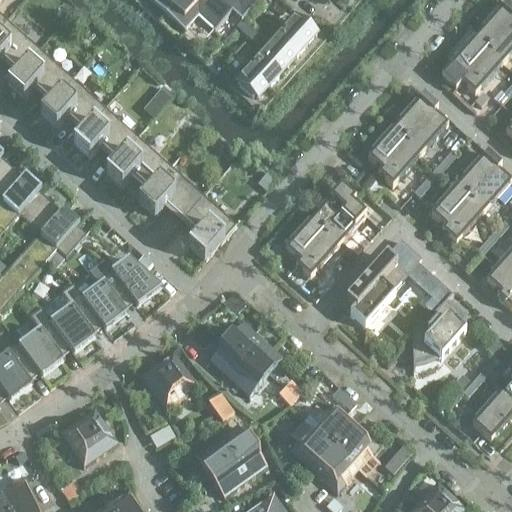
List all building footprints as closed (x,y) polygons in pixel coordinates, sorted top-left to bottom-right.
[(149,0),(149,1),(147,0),(146,1),(165,18),(181,0),(149,0)] [(181,0),(165,18),(185,35),(186,34),(184,33),(198,17),(215,32),(214,34),(215,35),(231,17),(213,0),(181,0)] [(213,0),(231,17),(241,25),(242,25),(263,0),(213,0)] [(511,14),(505,9),(477,40),(491,52),(511,29),(511,14)] [(281,37),(267,53),(286,70),(296,59),(297,60),(304,52),(303,51),(316,37),(313,35),(314,33),(300,21),(297,25),(294,23),(284,34),(285,36),(283,39),(281,37)] [(0,63),(3,61),(19,75),(20,76),(40,54),(7,25),(0,32),(0,63)] [(253,35),(242,25),(241,25),(236,31),(247,41),(253,35)] [(511,29),(491,52),(488,56),(502,68),(511,57),(511,29)] [(264,45),(253,35),(247,41),(259,51),(264,45)] [(449,71),(463,83),(488,56),(491,52),(477,40),(449,71)] [(250,71),(240,82),(243,85),(239,90),(253,102),(254,100),(257,103),(269,89),(270,90),(278,82),(276,81),(286,70),(267,53),(253,68),(255,70),(252,73),(250,71)] [(19,75),(8,88),(9,89),(23,102),(24,103),(36,90),(52,105),(53,105),(73,83),(40,54),(20,76),(19,75)] [(463,83),(460,86),(474,99),(502,68),(488,56),(463,83)] [(52,105),(41,117),(41,118),(56,131),(57,132),(68,119),(85,134),(86,135),(105,113),(73,83),(53,105),(52,105)] [(156,120),(173,99),(162,91),(145,112),(156,120)] [(501,111),(511,101),(506,96),(496,107),(501,111)] [(423,100),(399,126),(413,139),(434,116),(434,117),(438,113),(423,100)] [(85,134),(74,147),(89,161),(90,161),(101,148),(118,163),(119,164),(138,142),(105,113),(86,135),(85,134)] [(434,116),(413,139),(406,147),(420,160),(448,129),(434,117),(434,116)] [(367,162),(380,174),(381,175),(406,147),(413,139),(399,126),(367,162)] [(118,163),(107,176),(107,177),(122,190),(134,178),(150,193),(151,193),(171,171),(138,142),(119,164),(118,163)] [(381,175),(380,174),(377,178),(392,191),(420,160),(406,147),(381,175)] [(446,172),(456,162),(451,157),(441,167),(446,172)] [(486,157),(459,188),(473,201),(497,174),(498,174),(501,171),(486,157)] [(39,197),(1,163),(0,163),(0,203),(1,205),(0,206),(0,240),(18,220),(39,197)] [(437,182),(446,172),(441,167),(432,178),(437,182)] [(150,193),(139,205),(140,206),(155,219),(166,207),(183,222),(203,200),(171,171),(151,193),(150,193)] [(469,205),(484,217),(511,186),(498,174),(497,174),(473,201),(469,205)] [(428,193),(437,182),(432,178),(423,188),(428,193)] [(418,203),(428,193),(423,188),(413,199),(418,203)] [(444,231),(445,232),(455,221),(469,205),(473,201),(459,188),(431,219),(444,231)] [(341,192),(313,223),(327,236),(352,208),(352,209),(355,205),(341,192)] [(56,253),(76,230),(39,197),(18,220),(40,239),(0,283),(16,298),(56,254),(56,253)] [(203,200),(183,222),(200,237),(189,250),(190,250),(204,263),(205,264),(236,230),(203,200)] [(444,231),(441,235),(456,248),(484,217),(469,205),(455,221),(445,232),(444,231)] [(327,236),(324,239),(338,252),(366,221),(352,209),(352,208),(327,236)] [(313,223),(285,254),(298,266),(299,267),(324,239),(327,236),(313,223)] [(501,240),(510,230),(505,225),(496,235),(501,240)] [(66,262),(86,239),(76,230),(56,253),(56,254),(66,262)] [(492,250),(501,240),(496,235),(487,246),(492,250)] [(298,266),(295,269),(310,283),(338,252),(324,239),(299,267),(298,266)] [(482,261),(492,250),(487,246),(477,256),(482,261)] [(499,297),(500,298),(511,284),(511,256),(486,285),(499,297)] [(386,261),(346,306),(354,313),(349,319),(365,332),(395,299),(392,296),(404,282),(394,273),(396,270),(386,261)] [(128,263),(111,275),(132,303),(131,304),(136,309),(159,290),(145,278),(128,263)] [(111,275),(81,298),(80,299),(100,327),(104,333),(126,317),(122,311),(131,304),(132,303),(111,275)] [(0,316),(16,298),(0,283),(0,316)] [(496,301),(511,314),(511,312),(511,284),(500,298),(499,297),(496,301)] [(68,308),(49,322),(48,322),(68,350),(68,351),(72,357),(94,340),(90,334),(100,327),(80,299),(81,298),(73,289),(61,298),(68,308)] [(453,299),(452,298),(412,343),(413,374),(415,374),(415,372),(426,369),(436,365),(439,363),(441,364),(465,337),(461,333),(464,322),(470,321),(470,320),(462,320),(446,306),(453,299)] [(36,331),(16,347),(37,374),(36,375),(40,381),(63,364),(58,358),(68,351),(68,350),(48,322),(49,322),(41,312),(29,322),(36,331)] [(243,330),(224,351),(240,365),(243,362),(250,368),(253,364),(269,378),(282,364),(282,365),(283,363),(244,328),(242,329),(243,330)] [(493,344),(485,352),(493,359),(500,351),(493,344)] [(16,347),(0,358),(0,390),(2,393),(1,394),(9,404),(31,388),(27,382),(36,375),(37,374),(16,347)] [(240,365),(224,351),(211,365),(209,366),(249,402),(250,400),(269,378),(253,364),(250,368),(243,362),(240,365)] [(165,417),(167,415),(167,414),(197,392),(198,391),(173,358),(140,383),(165,417)] [(489,368),(476,383),(481,388),(494,373),(489,368)] [(476,383),(462,398),(467,402),(481,388),(476,383)] [(511,384),(501,396),(511,406),(511,384)] [(280,396),(289,407),(303,397),(294,385),(280,396)] [(210,404),(223,422),(235,414),(222,396),(210,404)] [(511,406),(501,396),(472,429),(490,445),(511,420),(511,406)] [(316,410),(302,425),(334,453),(355,429),(332,407),(323,417),(316,410)] [(82,470),(83,472),(118,448),(95,414),(60,438),(61,439),(62,439),(83,470),(82,470)] [(334,453),(302,425),(290,439),(297,446),(289,455),(313,477),(334,453)] [(379,450),(355,429),(334,453),(365,481),(378,467),(371,460),(379,450)] [(195,462),(212,485),(229,473),(226,469),(234,464),(231,460),(248,447),(237,432),(238,432),(237,430),(193,461),(195,462)] [(229,473),(212,485),(223,501),(222,501),(224,503),(267,472),(266,470),(265,471),(248,447),(231,460),(234,464),(226,469),(229,473)] [(365,481),(334,453),(313,477),(337,499),(357,475),(365,482),(365,481)] [(25,481),(0,493),(0,503),(4,511),(35,511),(39,510),(25,481)] [(422,489),(408,504),(416,510),(414,511),(464,511),(437,487),(429,495),(422,489)] [(140,511),(128,494),(104,510),(105,511),(140,511)] [(282,511),(273,499),(254,511),(282,511)]
